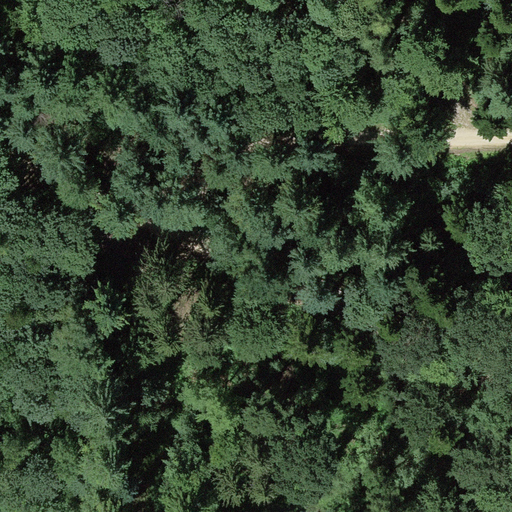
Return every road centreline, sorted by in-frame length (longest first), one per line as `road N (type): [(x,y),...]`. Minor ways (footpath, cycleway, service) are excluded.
road 1 (track): [(511,379),(36,165)]
road 2 (trunk): [(0,305),(109,365),(335,511)]
road 3 (track): [(159,224),(209,168),(275,141),(511,137)]
road 4 (track): [(466,135),(415,0)]
